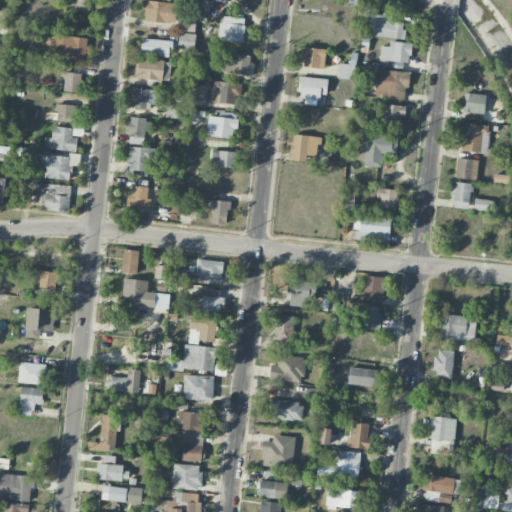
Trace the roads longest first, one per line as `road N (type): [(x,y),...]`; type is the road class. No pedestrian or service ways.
road 1 (residential): [(65,511),(118,0)]
road 2 (residential): [(511,277),(95,230),(0,231)]
road 3 (residential): [(228,511),(280,0)]
road 4 (residential): [(394,511),(446,16)]
